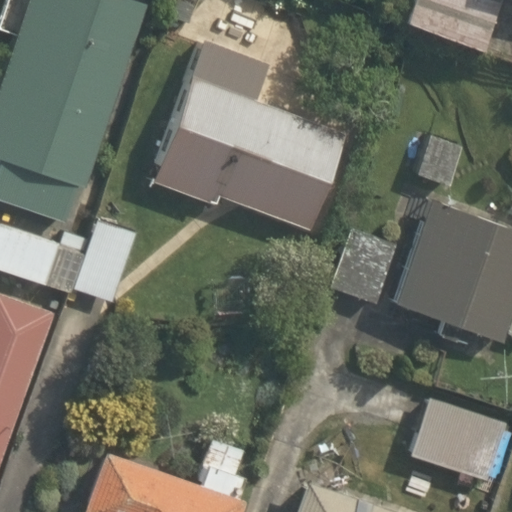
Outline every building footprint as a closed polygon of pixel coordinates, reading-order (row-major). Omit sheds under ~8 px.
[(0,201),(58,219),(69,185),(78,188),(137,1),(133,0),(21,0),(0,66),(0,201)] [(511,0),(404,0),(397,21),(478,49),(495,0),(511,0)] [(212,196),(305,228),(339,127),(250,97),(263,60),(198,37),(148,183),(210,204),(212,196)] [(443,187),(456,145),(425,134),(411,177),(443,187)] [(387,301),(494,342),(511,295),(511,232),(427,199),(387,301)] [(68,286),(106,300),(130,233),(92,219),(68,286)] [(76,252),(84,229),(65,222),(56,245),(76,252)] [(0,269),(42,282),(53,242),(0,226),(0,269)] [(372,306),(391,240),(340,226),(321,291),(372,306)] [(63,291),(73,259),(55,252),(44,284),(63,291)] [(0,443),(47,310),(0,294),(0,443)] [(405,453),(481,479),(500,423),(424,397),(405,453)] [(230,511),(236,499),(231,497),(238,475),(230,472),(239,449),(206,437),(190,481),(101,449),(78,511),(230,511)] [(392,511),(298,480),(287,511),(392,511)]
